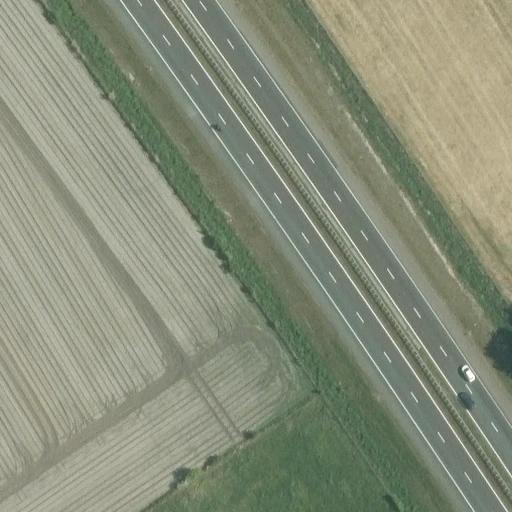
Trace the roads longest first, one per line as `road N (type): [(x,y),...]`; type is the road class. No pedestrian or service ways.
road 1 (motorway): [(132,0),(485,511)]
road 2 (motorway): [(511,460),(193,0)]
